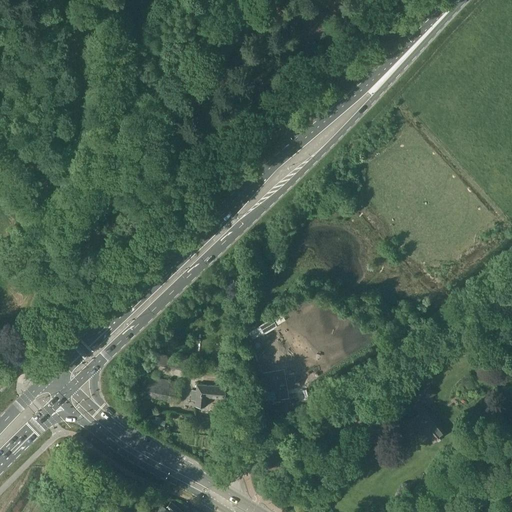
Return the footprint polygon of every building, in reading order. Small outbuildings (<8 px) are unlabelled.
[(258,326),(258,327),(263,334),(276,326),(272,318),(258,326)] [(186,350),(159,345),(156,360),(183,365),(186,350)] [(181,390),(180,390),(182,382),(149,376),(145,396),(178,402),(181,390)] [(305,376),(298,378),(287,381),(289,388),(301,385),(307,383),(305,376)] [(263,391),(267,391),(269,401),(269,402),(283,399),(282,391),(280,379),(265,382),(266,386),(262,387),(263,390),(263,391)] [(207,397),(225,398),(226,387),(197,384),(197,391),(192,391),(191,400),(196,400),(195,404),(206,405),(207,397)] [(428,387),(411,401),(420,412),(414,417),(390,424),(394,436),(422,428),(434,441),(446,431),(422,403),(433,394),(428,387)] [(365,399),(350,409),(358,420),(372,411),(365,399)] [(507,418),(498,416),(496,427),(504,429),(507,418)] [(185,508),(182,511),(171,502),(166,508),(170,511),(197,511),(196,511),(194,511),(191,511),(190,511),(189,511),(185,508)]
